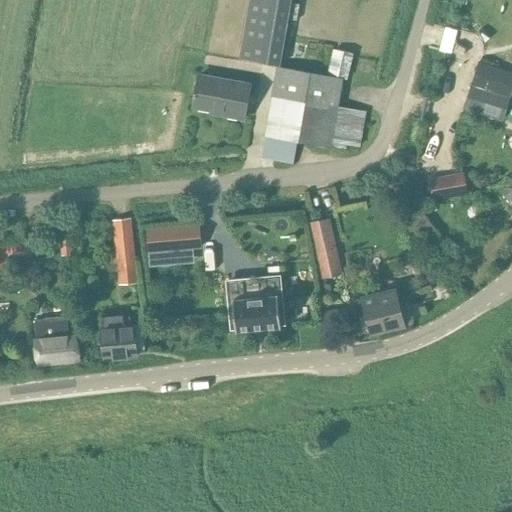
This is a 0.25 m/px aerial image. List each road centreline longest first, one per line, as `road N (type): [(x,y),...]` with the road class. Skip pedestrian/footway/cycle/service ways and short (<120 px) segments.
road 1 (unclassified): [(0,209),(340,179),(381,159),(426,0)]
road 2 (tertiary): [(511,278),(416,339),(354,356),(0,394)]
